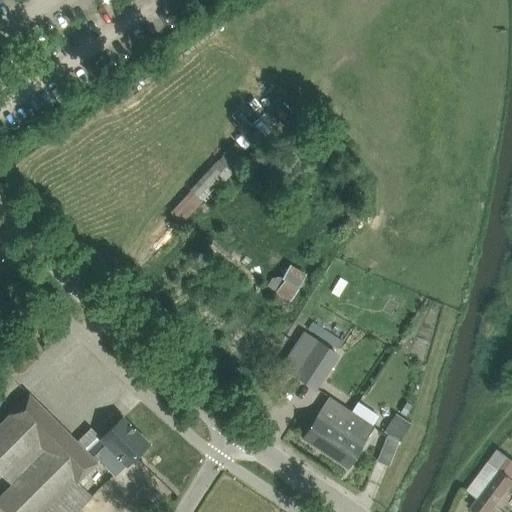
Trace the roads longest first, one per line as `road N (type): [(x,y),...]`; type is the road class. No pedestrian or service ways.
road 1 (unclassified): [(0,201),(87,297),(233,434)]
road 2 (unclassified): [(233,434),(351,511)]
